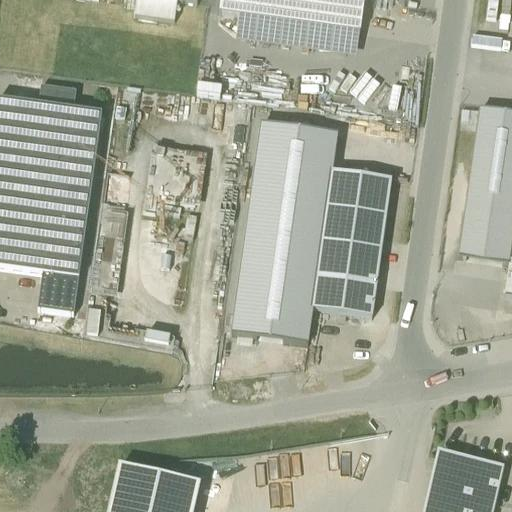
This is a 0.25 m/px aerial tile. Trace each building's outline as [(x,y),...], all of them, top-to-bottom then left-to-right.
[(197,0),(135,0),(136,0),(134,20),(174,26),(177,6),(197,9),(197,0)] [(221,0),(219,18),(241,21),(357,37),(359,38),(364,0),(221,0)] [(354,61),(357,37),(241,21),(238,44),(354,61)] [(76,96),(41,91),(38,111),(73,116),(76,96)] [(38,111),(0,105),(0,275),(8,276),(42,281),(78,286),(101,120),(73,116),(38,111)] [(511,120),(479,115),(458,262),(509,269),(504,302),(511,303),(511,120)] [(311,316),(331,177),(337,140),(258,128),(227,338),(306,350),(311,316)] [(207,160),(152,152),(145,205),(199,213),(207,160)] [(391,186),(331,177),(311,316),(371,325),(391,186)] [(88,300),(116,304),(128,220),(100,216),(88,300)] [(78,286),(42,281),(37,317),(73,322),(78,286)] [(83,342),(171,359),(174,344),(134,337),(133,339),(108,334),(111,322),(105,321),(107,309),(100,307),(101,303),(89,301),(83,342)] [(490,511),(499,476),(439,463),(431,495),(443,498),(439,511),(490,511)] [(194,511),(198,492),(118,474),(109,511),(194,511)]
